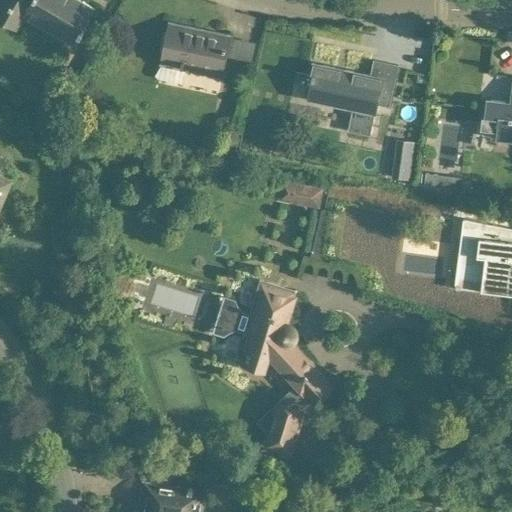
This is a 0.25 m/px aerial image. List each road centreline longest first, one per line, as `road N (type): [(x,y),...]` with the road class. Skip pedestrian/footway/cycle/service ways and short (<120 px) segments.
road 1 (residential): [(511,12),(281,0)]
road 2 (residential): [(53,511),(0,353)]
